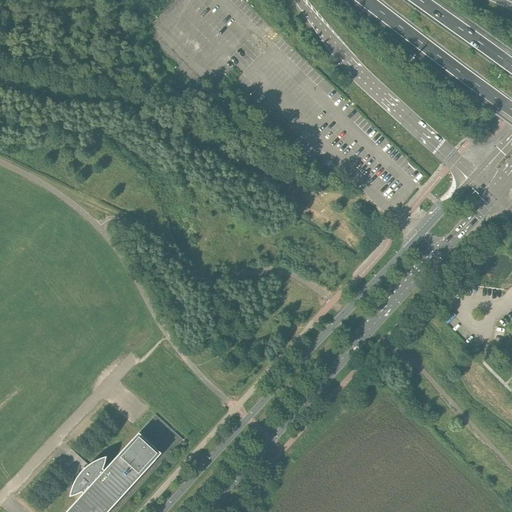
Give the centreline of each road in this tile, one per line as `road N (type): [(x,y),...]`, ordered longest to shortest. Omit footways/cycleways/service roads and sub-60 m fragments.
road 1 (secondary): [(422,233),(161,511)]
road 2 (secondary): [(207,511),(440,251)]
road 3 (trunk): [(297,0),(344,58),(474,176)]
road 4 (trunk): [(365,0),(511,111)]
